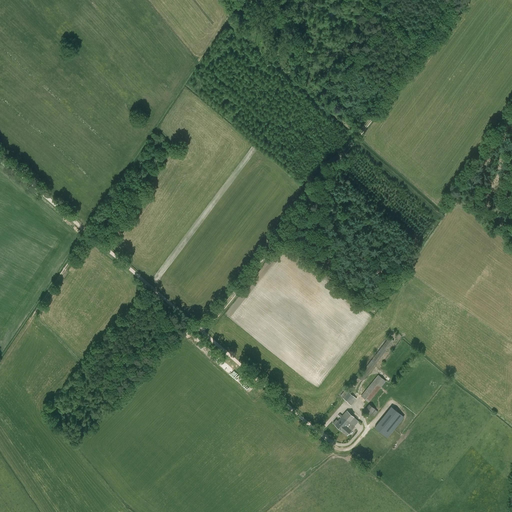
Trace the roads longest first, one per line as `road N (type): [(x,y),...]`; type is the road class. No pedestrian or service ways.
road 1 (track): [(335,449),(0,157)]
road 2 (track): [(461,0),(202,331)]
road 3 (track): [(0,363),(88,232)]
